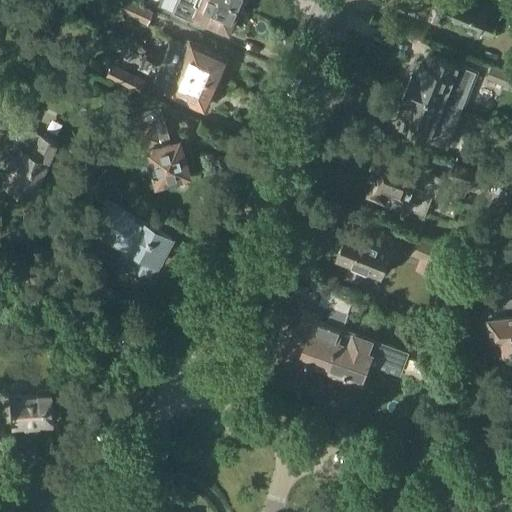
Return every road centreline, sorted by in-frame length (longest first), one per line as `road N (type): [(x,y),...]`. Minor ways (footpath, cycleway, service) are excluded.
road 1 (residential): [(179,382),(204,345),(345,0)]
road 2 (residential): [(292,442),(359,464),(511,448)]
road 3 (residential): [(15,511),(163,406),(179,382)]
road 4 (residential): [(0,273),(179,382)]
road 5 (residential): [(179,382),(292,442)]
